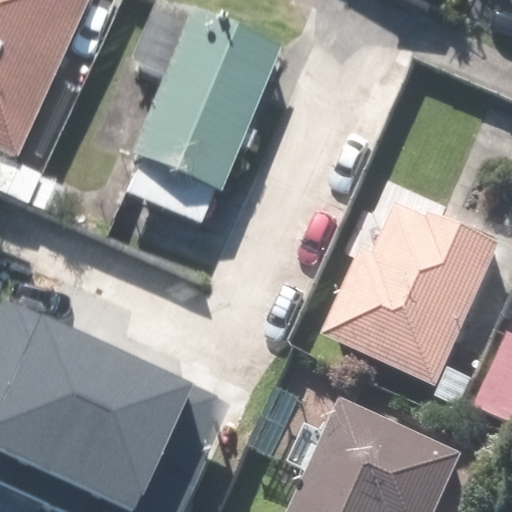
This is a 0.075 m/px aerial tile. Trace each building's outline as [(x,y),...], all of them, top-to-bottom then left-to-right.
[(0,0),(0,170),(7,173),(79,0),(0,0)] [(269,53),(182,20),(112,205),(199,238),(269,53)] [(499,255),(383,203),(318,346),(434,399),(499,255)] [(0,339),(0,467),(54,491),(45,511),(144,511),(185,420),(0,339)] [(511,351),(500,347),(474,412),(511,427),(511,351)] [(441,511),(462,466),(337,410),(290,511),(441,511)]
